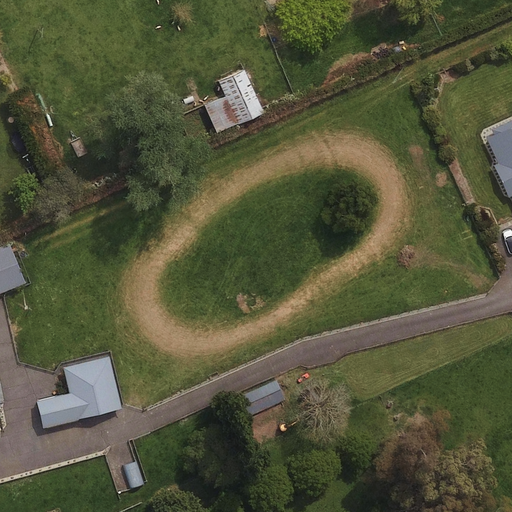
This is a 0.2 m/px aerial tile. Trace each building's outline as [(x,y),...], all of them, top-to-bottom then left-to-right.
[(261,107),(243,65),(217,76),(225,92),(204,101),(215,127),(261,107)] [(511,119),(485,131),(497,159),(493,161),(508,193),(511,191),(511,193),(511,119)] [(0,287),(24,278),(8,239),(0,242),(0,287)] [(120,403),(107,352),(62,364),(69,389),(35,397),(42,423),(120,403)] [(274,377),(233,395),(243,417),(284,399),(274,377)] [(142,480),(135,457),(124,460),(131,484),(142,480)]
